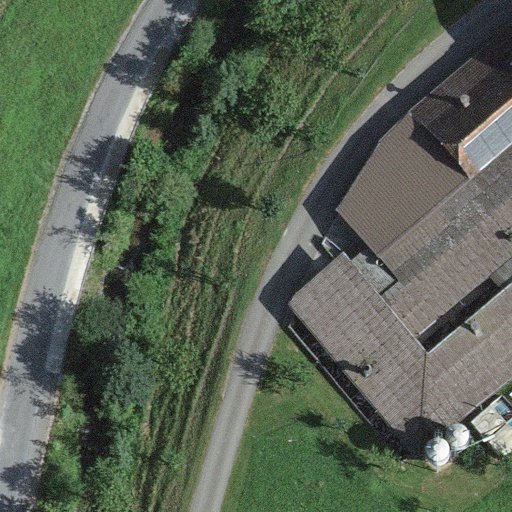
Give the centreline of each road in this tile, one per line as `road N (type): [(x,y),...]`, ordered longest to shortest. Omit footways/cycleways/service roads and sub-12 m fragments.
road 1 (track): [(511,1),(415,84),(327,189),(269,301),(207,511)]
road 2 (unclassified): [(175,0),(108,122),(79,199),(1,511)]
